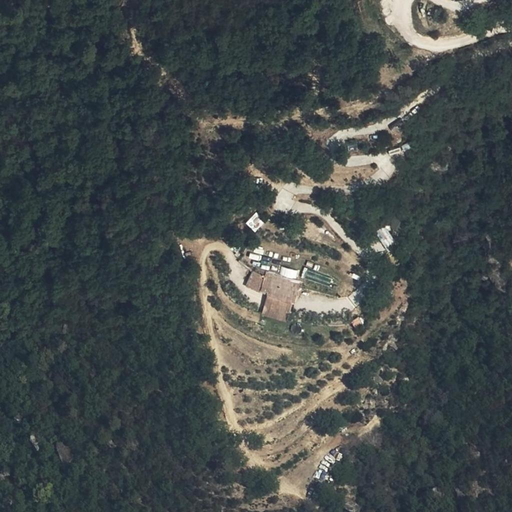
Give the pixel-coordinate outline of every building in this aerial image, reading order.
[(348,153),(357,153),(357,143),(348,143),(348,153)] [(254,231),(263,223),(255,214),(246,222),(254,231)] [(375,232),(385,248),(395,242),(385,226),(375,232)] [(250,271),(246,288),(267,293),(261,316),(289,322),(299,279),(266,272),(265,274),(250,271)] [(361,317),(351,320),(354,328),(363,324),(361,317)]
